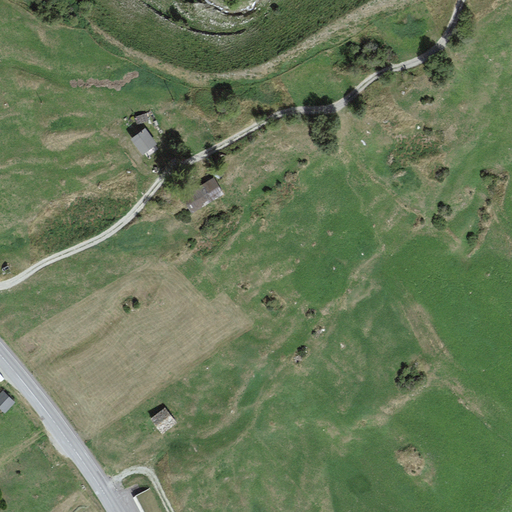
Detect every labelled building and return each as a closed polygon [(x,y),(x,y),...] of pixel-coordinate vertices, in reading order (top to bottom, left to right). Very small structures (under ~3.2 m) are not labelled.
[(156,144),(145,131),(133,140),(144,153),(156,144)] [(223,194),(214,179),(185,197),(194,211),(223,194)] [(14,401),(3,391),(0,394),(0,406),(5,411),(14,401)] [(174,423),(165,410),(152,419),(162,432),(174,423)] [(153,486),(136,493),(144,511),(149,511),(162,507),(153,486)]
